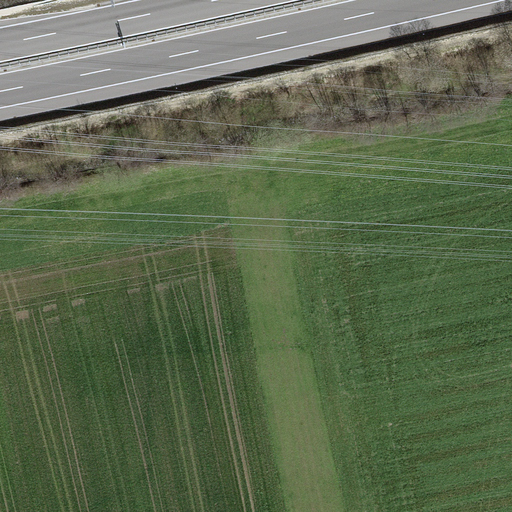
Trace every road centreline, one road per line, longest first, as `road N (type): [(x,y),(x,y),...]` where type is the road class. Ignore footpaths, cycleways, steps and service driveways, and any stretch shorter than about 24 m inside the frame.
road 1 (motorway): [(0,89),(425,0)]
road 2 (motorway): [(213,0),(0,43)]
